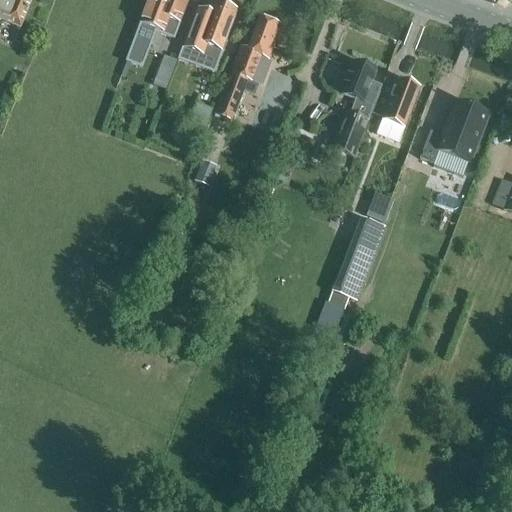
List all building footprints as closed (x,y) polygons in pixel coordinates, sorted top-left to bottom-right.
[(30,0),(0,0),(0,19),(19,27),(30,0)] [(173,40),(188,0),(162,0),(160,6),(149,2),(126,63),(141,69),(155,33),(173,40)] [(208,14),(197,10),(182,49),(218,63),(237,12),(212,3),(208,14)] [(240,47),(214,118),(231,124),(248,80),(260,85),(282,29),(276,27),(277,25),(261,19),(249,51),(240,47)] [(379,71),(357,63),(345,95),(356,99),(337,152),(358,160),(375,115),(385,90),(373,85),(379,71)] [(385,90),(375,115),(408,128),(423,88),(402,80),(400,84),(388,80),(385,90)] [(420,161),(434,166),(439,153),(469,165),(488,117),(457,104),(443,139),(431,134),(420,161)] [(197,105),(192,119),(207,124),(213,111),(197,105)] [(208,188),(215,168),(203,163),(195,183),(208,188)] [(383,198),(375,195),(365,218),(383,225),(383,223),(391,201),(383,198)] [(361,221),(333,296),(359,306),(387,231),(361,221)] [(341,315),(333,338),(347,343),(355,320),(341,315)]
